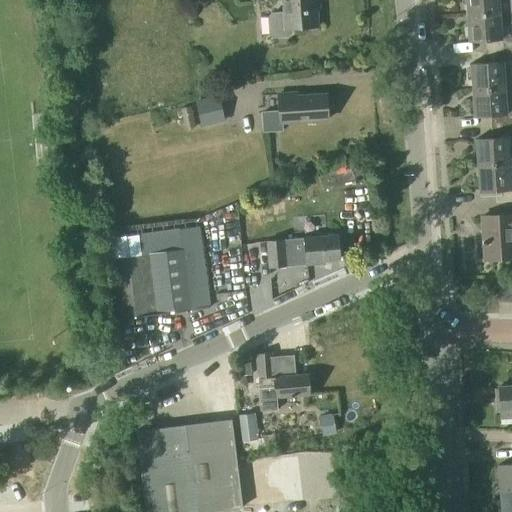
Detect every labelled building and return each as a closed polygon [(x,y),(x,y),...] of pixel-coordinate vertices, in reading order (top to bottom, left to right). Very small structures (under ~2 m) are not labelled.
[(282,0),(284,12),(271,13),(267,19),(268,36),(272,39),(289,37),(292,34),(291,30),(315,29),(313,0),(316,0),(282,0)] [(486,14),(511,12),(510,0),(464,0),(465,16),(486,14)] [(483,41),(483,52),(511,49),(511,12),(486,14),(465,16),(467,42),(483,41)] [(468,66),(470,91),(511,87),(511,49),(483,52),(484,65),(468,66)] [(511,87),(470,91),(472,116),(488,115),(488,127),(510,125),(511,125),(511,87)] [(277,97),(279,125),(327,122),(325,97),(295,99),(295,96),(277,97)] [(197,104),(202,127),(222,122),(216,99),(197,104)] [(180,110),(185,130),(194,128),(190,107),(180,110)] [(511,125),(510,125),(488,127),(489,139),(473,140),(475,165),(508,163),(511,162),(511,125)] [(508,163),(475,165),(477,193),(493,192),(494,203),(511,202),(511,189),(510,190),(508,163)] [(277,187),(282,200),(295,194),(290,182),(282,186),(277,187)] [(511,216),(479,219),(482,261),(511,259),(511,216)] [(112,260),(120,320),(208,308),(198,229),(137,237),(139,256),(112,260)] [(302,240),(265,243),(265,251),(266,265),(267,270),(284,268),(284,265),(304,264),(304,268),(322,266),(322,263),(336,262),(334,237),(302,240)] [(499,302),(510,302),(511,278),(499,278),(499,302)] [(257,389),(272,388),(273,399),(308,397),(306,376),(271,378),(270,354),(254,355),(257,389)] [(234,377),(245,376),(251,376),(250,356),(233,357),(234,377)] [(511,386),(498,388),(500,413),(511,411),(511,386)] [(229,421),(134,432),(143,511),(214,511),(239,509),(239,508),(229,421)] [(239,429),(241,443),(258,440),(256,427),(239,429)] [(511,465),(497,466),(499,491),(511,489),(511,465)] [(511,511),(511,489),(499,491),(500,511),(511,511)]
